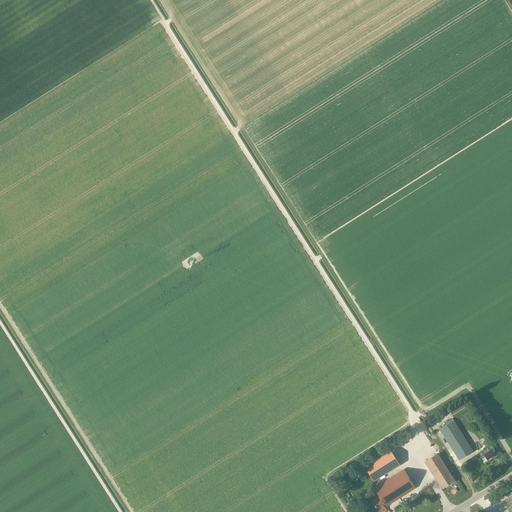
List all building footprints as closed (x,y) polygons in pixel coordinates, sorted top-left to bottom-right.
[(473,451),(453,421),(447,410),(437,417),(443,427),(439,429),(459,460),(473,451)] [(485,457),(487,460),(494,456),(491,451),(493,450),(490,444),(482,449),(484,450),(478,454),(482,459),(485,457)] [(364,467),(373,481),(399,464),(389,450),(388,448),(384,451),(385,453),(364,467)] [(424,462),(441,487),(454,479),(437,453),(424,462)] [(415,487),(403,469),(374,488),(380,497),(372,502),(378,510),(384,506),(385,507),(415,487)]
